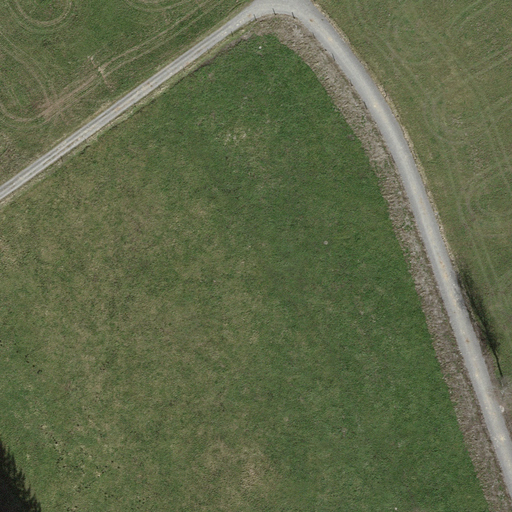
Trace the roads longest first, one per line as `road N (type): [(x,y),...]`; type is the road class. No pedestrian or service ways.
road 1 (track): [(295,0),(361,80),(429,211),(511,453)]
road 2 (track): [(273,0),(0,195)]
